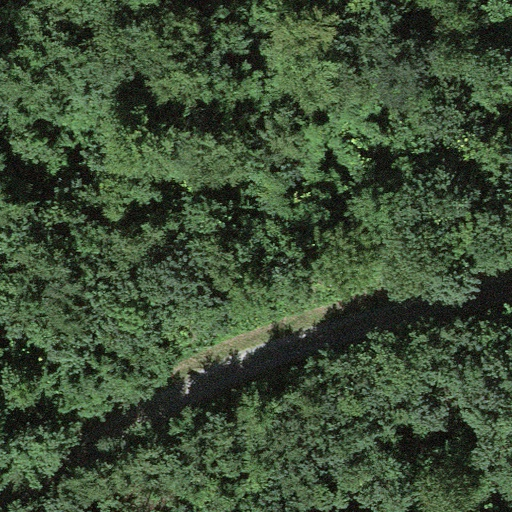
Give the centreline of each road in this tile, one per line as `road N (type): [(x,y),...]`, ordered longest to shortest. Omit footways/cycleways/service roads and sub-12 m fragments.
road 1 (track): [(0,488),(114,425),(403,306),(511,272)]
road 2 (track): [(0,162),(135,168),(275,155),(511,113)]
